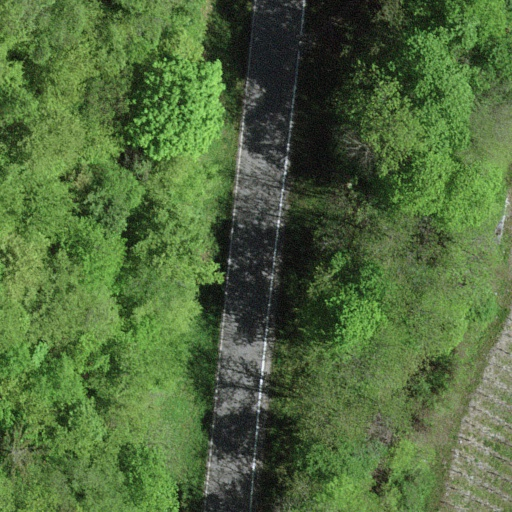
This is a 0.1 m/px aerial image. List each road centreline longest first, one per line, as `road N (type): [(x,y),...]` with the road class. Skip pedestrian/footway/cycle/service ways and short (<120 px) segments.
road 1 (tertiary): [(225,511),(278,0)]
road 2 (track): [(511,231),(386,511)]
